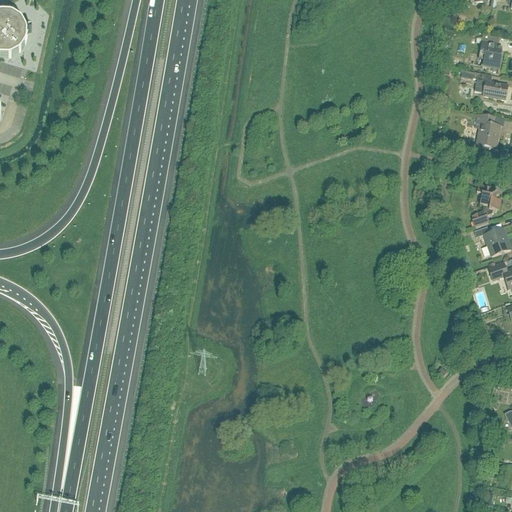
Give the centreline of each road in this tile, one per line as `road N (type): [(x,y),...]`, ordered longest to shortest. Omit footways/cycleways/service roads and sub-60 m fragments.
road 1 (motorway): [(91,511),(183,0)]
road 2 (motorway): [(156,0),(65,511)]
road 3 (motorway): [(135,0),(108,119),(76,206),(48,238),(0,255)]
road 4 (motorway): [(0,283),(48,317),(65,357),(61,511)]
